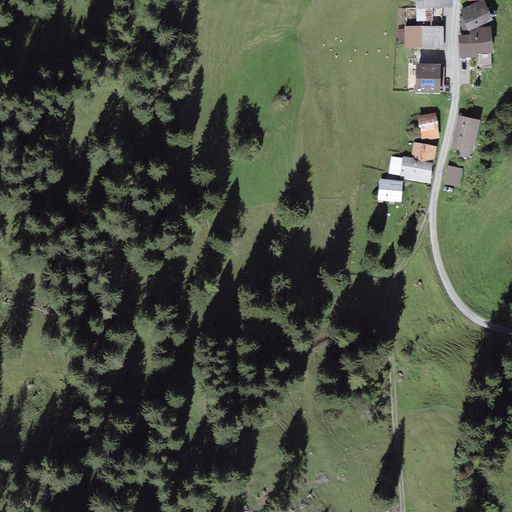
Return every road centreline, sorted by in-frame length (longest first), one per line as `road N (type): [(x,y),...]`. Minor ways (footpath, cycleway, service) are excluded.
road 1 (track): [(401,511),(386,323),(395,274),(432,208)]
road 2 (track): [(432,208),(456,96),(456,0)]
road 3 (track): [(432,208),(435,244),(456,297),(475,319),(507,330)]
